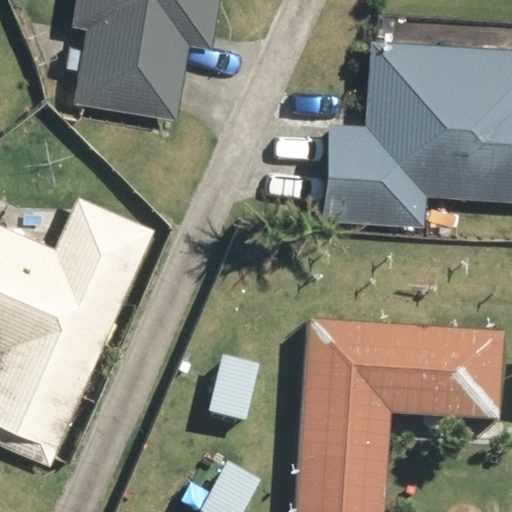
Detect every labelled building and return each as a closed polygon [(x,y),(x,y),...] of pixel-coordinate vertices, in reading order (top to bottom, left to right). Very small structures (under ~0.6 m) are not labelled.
[(63,0),(46,109),(169,129),(182,50),(196,53),(204,0),(63,0)] [(421,204),(511,211),(511,54),(359,43),(353,127),(315,124),(307,223),(419,232),(421,204)] [(0,460),(47,479),(147,228),(70,198),(49,250),(0,231),(0,460)] [(274,511),(370,511),(376,426),(483,433),(488,342),(286,329),(274,511)] [(229,397),(179,395),(178,435),(228,436),(229,397)] [(220,511),(222,495),(155,487),(152,511),(220,511)]
